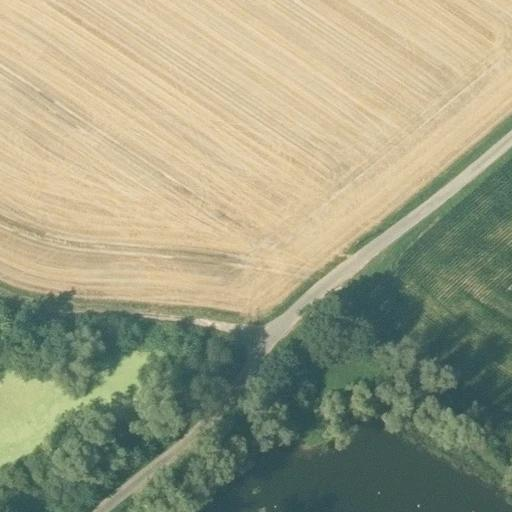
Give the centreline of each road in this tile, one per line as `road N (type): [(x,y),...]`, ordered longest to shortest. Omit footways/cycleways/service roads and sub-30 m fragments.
road 1 (unclassified): [(97,511),(209,418),(269,338),(316,294),(511,137)]
road 2 (track): [(269,338),(169,313),(16,302),(0,293)]
